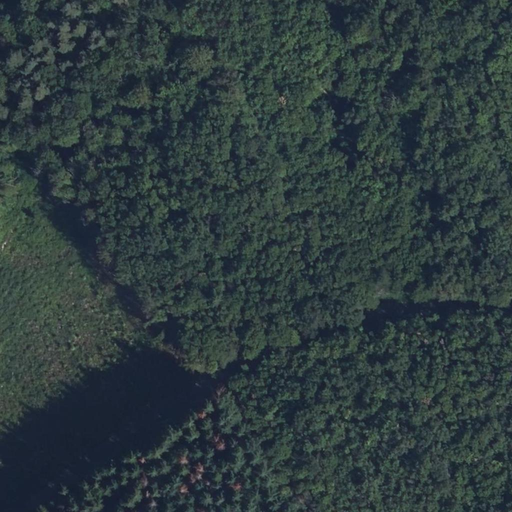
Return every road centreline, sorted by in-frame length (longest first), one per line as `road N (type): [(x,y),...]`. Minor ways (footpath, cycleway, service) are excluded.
road 1 (tertiary): [(511,300),(454,294),(388,304),(297,334),(199,378),(115,431),(16,511)]
road 2 (track): [(178,0),(255,73),(339,93),(485,152),(511,155)]
